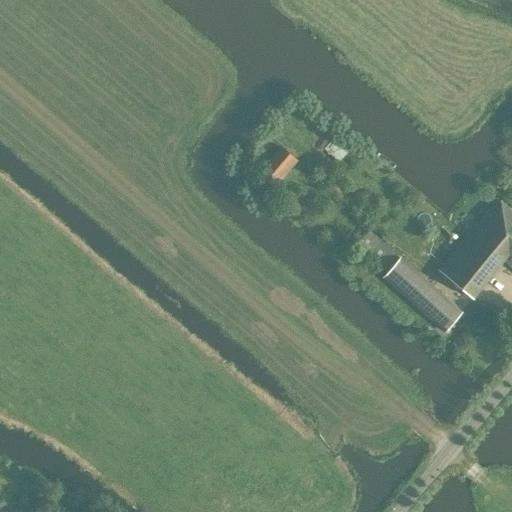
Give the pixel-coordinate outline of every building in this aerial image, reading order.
[(256,175),(273,189),(297,161),(281,147),(256,175)] [(472,298),(504,259),(502,257),(511,246),(511,243),(496,230),(497,230),(492,226),(507,208),(497,200),(439,270),(472,298)] [(511,246),(502,257),(504,259),(511,266),(511,212),(507,208),(492,226),(497,230),(496,230),(511,243),(511,246)] [(393,251),(386,245),(369,230),(355,246),(354,247),(378,269),(393,251)] [(382,278),(444,331),(461,312),(400,258),(382,278)]
